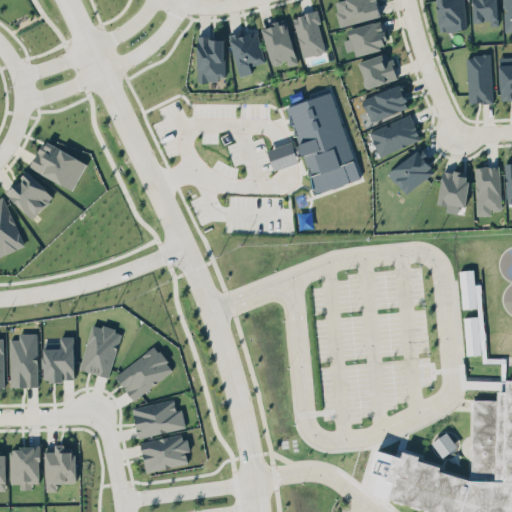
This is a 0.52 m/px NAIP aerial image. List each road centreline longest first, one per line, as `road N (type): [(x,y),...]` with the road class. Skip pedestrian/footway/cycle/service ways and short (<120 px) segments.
road 1 (tertiary): [(257,511),(239,401),(210,309),(65,0)]
road 2 (residential): [(408,0),(455,132),(511,128)]
road 3 (tertiary): [(0,295),(117,271),(185,243)]
road 4 (residential): [(21,98),(79,81),(132,53),(174,0)]
road 5 (residential): [(149,0),(118,32),(17,71)]
road 6 (residential): [(254,479),(120,497)]
